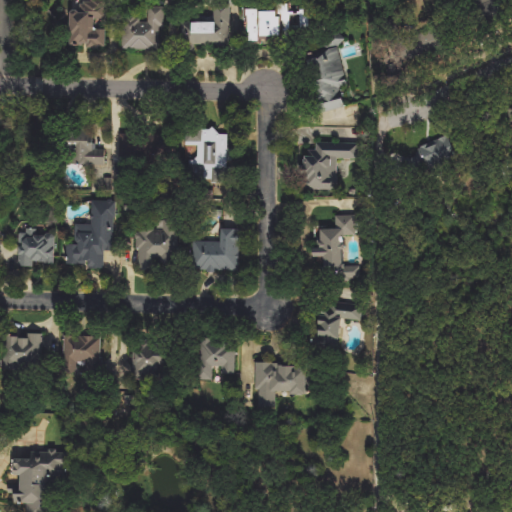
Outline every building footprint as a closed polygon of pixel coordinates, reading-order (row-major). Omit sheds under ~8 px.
[(106,0),(106,48),(66,46),(67,11),(82,12),(82,0),(106,0)] [(470,0),(494,0),(500,12),(481,22),(470,0)] [(163,50),(122,49),(124,17),(146,18),(146,6),(164,7),(163,50)] [(215,22),(215,6),(231,6),(231,49),(185,49),(185,22),(215,22)] [(247,42),(246,8),(289,7),(289,13),(309,12),(310,36),(292,36),(292,41),(247,42)] [(395,73),(375,29),(394,21),(404,43),(433,30),(442,51),(395,73)] [(349,86),(340,89),(345,106),(325,112),(309,53),(328,48),(324,34),(340,30),(343,42),(337,44),(349,86)] [(511,131),(491,138),(483,109),(511,100),(511,131)] [(94,129),(93,149),(106,150),(106,166),(64,165),(66,127),(94,129)] [(228,172),(187,170),(188,130),(230,131),(228,172)] [(174,157),(122,160),(121,135),(173,132),(174,157)] [(413,177),(403,154),(445,136),(455,159),(413,177)] [(339,190),(303,190),(304,152),(317,152),(317,143),(360,144),(360,160),(339,159),(339,190)] [(117,202),(116,249),(105,249),(105,268),(67,268),(67,244),(77,245),(77,225),(93,225),(93,201),(117,202)] [(356,216),(357,236),(343,237),(344,266),(361,266),(362,279),(324,280),(324,258),(313,258),(313,243),(320,243),(320,217),(356,216)] [(177,271),(137,269),(140,228),(164,229),(164,220),(181,221),(177,271)] [(241,230),(240,273),(193,272),(194,242),(221,242),(221,229),(241,230)] [(19,267),(20,232),(55,232),(55,263),(35,262),(35,267),(19,267)] [(341,320),(339,350),(315,348),(320,301),(364,305),(362,322),(341,320)] [(5,334),(43,334),(43,370),(5,370),(5,334)] [(65,336),(102,336),(102,378),(88,378),(88,363),(79,363),(79,375),(65,375),(65,336)] [(236,374),(214,373),(214,381),(199,380),(200,339),(237,340),(236,374)] [(135,345),(165,346),(165,380),(134,380),(135,345)] [(257,407),(257,364),(306,364),(305,394),(277,394),(277,408),(257,407)] [(27,511),(28,505),(13,504),(13,486),(15,486),(16,459),(31,459),(31,451),(71,453),(71,478),(57,478),(55,511),(27,511)]
